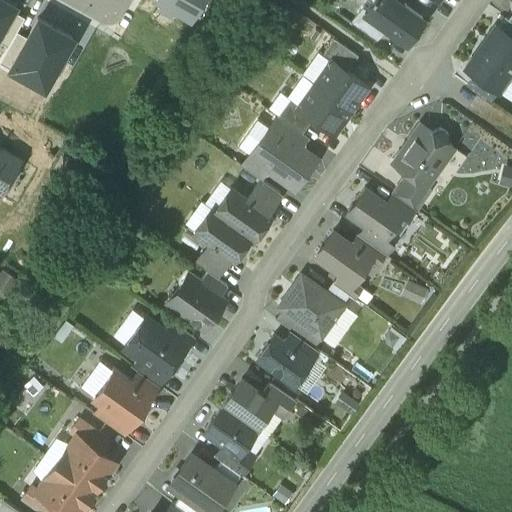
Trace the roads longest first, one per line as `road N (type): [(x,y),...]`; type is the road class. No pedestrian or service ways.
road 1 (residential): [(107,511),(249,312),(255,283),(473,0)]
road 2 (tertiary): [(511,235),(308,511)]
